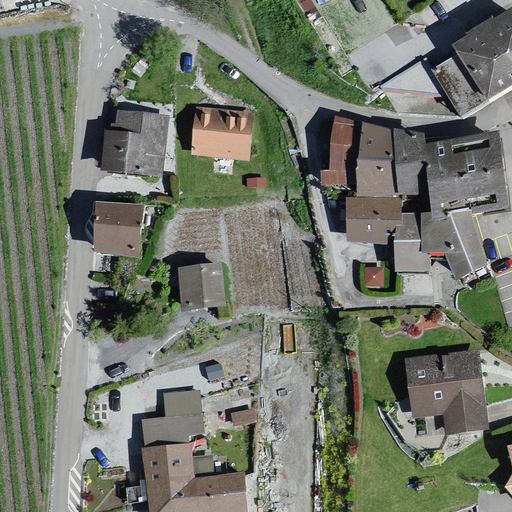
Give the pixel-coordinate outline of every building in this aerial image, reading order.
[(511,92),(511,14),(459,50),(495,104),(511,92)] [(398,114),(462,118),(427,58),(381,86),(398,114)] [(257,118),(202,109),(194,154),(249,163),(257,118)] [(166,118),(118,113),(117,127),(107,129),(102,176),(163,181),(166,118)] [(418,135),(341,125),(338,174),(328,174),(329,188),(367,190),(367,198),(354,200),(355,243),(403,249),(405,277),(439,279),(439,259),(456,259),(467,283),(497,270),(485,224),(511,217),(511,138),(445,149),(437,137),(418,135)] [(150,214),(103,209),(97,256),(143,262),(150,214)] [(383,266),(364,266),(364,287),(383,287),(383,266)] [(222,268),(182,273),(187,312),(227,307),(222,268)] [(487,348),(407,356),(414,421),(446,417),(449,438),(485,434),(482,409),(493,408),(487,348)] [(192,441),(206,435),(198,400),(161,403),(163,418),(141,421),(152,511),(251,511),(248,478),(199,481),(192,441)] [(255,409),(231,413),(233,426),(258,422),(255,409)]
